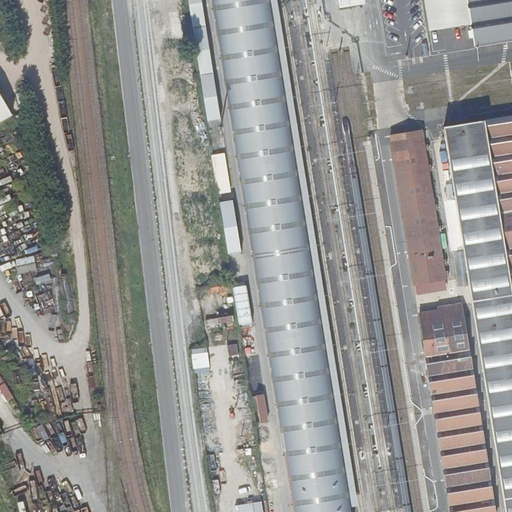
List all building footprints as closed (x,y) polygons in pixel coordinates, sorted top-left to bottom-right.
[(192,0),(208,121),(222,119),(206,0),(192,0)] [(208,0),(293,511),(350,511),(269,0),(208,0)] [(511,0),(421,0),(427,31),(467,23),(473,50),(511,43),(511,0)] [(0,124),(15,115),(0,89),(0,124)] [(197,111),(179,114),(181,129),(200,126),(197,111)] [(511,114),(487,119),(511,289),(511,114)] [(444,126),(505,511),(511,511),(511,289),(487,119),(444,126)] [(412,288),(446,282),(423,133),(388,138),(412,288)] [(209,142),(202,143),(204,154),(211,153),(209,142)] [(225,152),(212,155),(219,193),(232,191),(225,152)] [(451,511),(495,511),(460,297),(440,301),(440,307),(422,310),(451,511)] [(259,420),(267,419),(263,392),(249,394),(252,411),(258,411),(259,420)]
